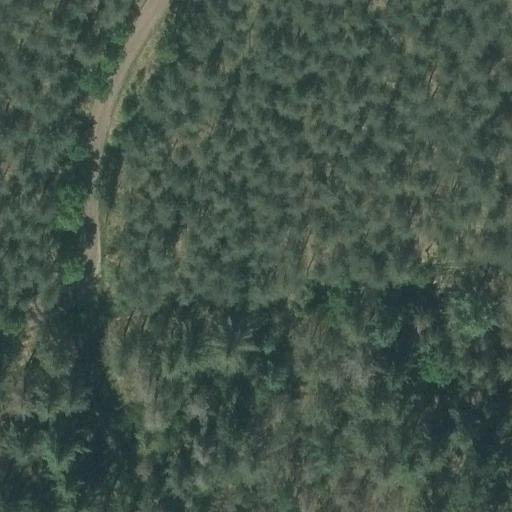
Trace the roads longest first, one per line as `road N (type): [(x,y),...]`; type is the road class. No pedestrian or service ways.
road 1 (track): [(82,310),(90,162),(106,94),(163,0)]
road 2 (track): [(131,511),(82,310)]
